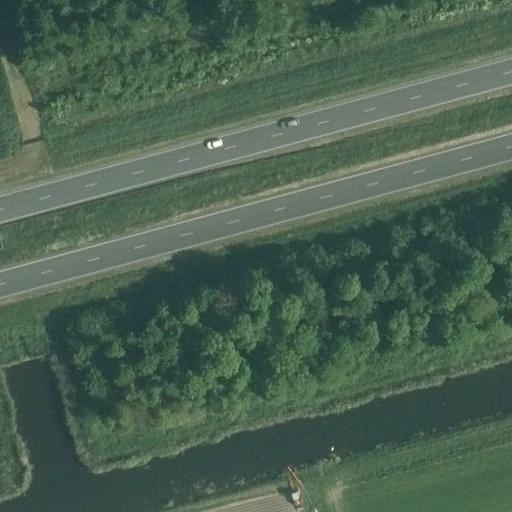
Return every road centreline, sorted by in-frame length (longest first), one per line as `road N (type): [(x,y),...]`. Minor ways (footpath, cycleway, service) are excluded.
road 1 (trunk): [(0,287),(511,149)]
road 2 (trunk): [(511,72),(0,210)]
